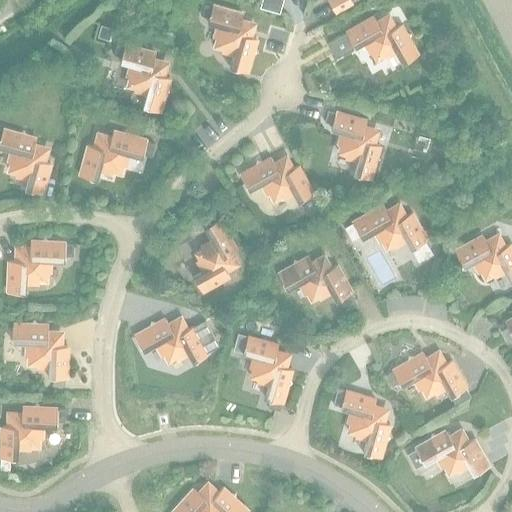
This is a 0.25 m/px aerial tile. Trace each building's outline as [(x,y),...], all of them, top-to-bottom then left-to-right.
[(329,0),(336,11),(354,0),(329,0)] [(243,14),(212,5),(212,6),(205,4),(201,15),(209,17),(208,22),(221,26),(215,45),(234,51),(230,67),(247,72),(251,56),(257,53),(254,48),(256,38),(248,36),(251,25),(240,22),(243,14)] [(374,16),(328,42),(336,58),(367,41),(376,58),(394,48),(402,63),(418,55),(410,40),(411,34),(405,33),(400,24),(393,28),(387,19),(378,24),(374,16)] [(143,106),(160,111),(164,95),(169,92),(166,87),(169,77),(160,75),(163,65),(153,62),(156,53),(125,44),(125,45),(117,43),(114,54),(122,57),(120,62),(133,65),(128,85),(147,90),(143,106)] [(364,129),(366,120),(336,112),(328,110),(325,122),(333,124),(331,129),(344,132),(339,152),(358,157),(353,174),(370,179),(375,163),(380,160),(377,154),(380,145),(371,142),(374,132),(364,129)] [(0,146),(14,151),(9,170),(28,175),(25,188),(42,193),(50,163),(42,160),(44,150),(34,147),(37,139),(27,136),(24,131),(19,133),(3,129),(0,128),(0,146)] [(81,175),(98,180),(101,167),(121,172),(126,153),(142,157),(144,152),(151,154),(154,143),(147,141),(147,140),(131,136),(128,130),(123,134),(113,131),(111,140),(100,137),(98,147),(89,145),(81,175)] [(276,165),(271,157),(263,162),(257,160),(255,166),(241,174),(249,190),(264,181),(274,199),(291,189),(298,201),(302,198),(306,205),(317,200),(313,192),(298,165),(290,169),(285,160),(276,165)] [(368,215),(353,223),(362,238),(377,230),(387,247),(404,237),(411,249),(415,256),(426,250),(422,243),(426,240),(411,213),(403,217),(398,208),(388,213),(384,205),(375,210),(369,209),(368,215)] [(228,233),(219,218),(204,227),(213,242),(195,252),(205,269),(193,276),(202,291),(229,275),(225,268),(234,262),(229,253),(237,249),(232,240),(234,234),(228,233)] [(487,243),(483,235),(455,251),(464,266),(476,260),(485,277),(503,268),(511,283),(511,282),(511,247),(510,243),(502,248),(497,238),(487,243)] [(10,260),(8,292),(26,293),(27,279),(47,280),(48,260),(65,261),(65,255),(73,256),(74,244),(65,243),(49,242),(45,238),(40,242),(30,241),(30,250),(19,250),(19,261),(10,260)] [(293,266),(278,274),(287,290),(302,281),(312,299),(329,289),(336,301),(340,298),(347,311),(358,306),(351,292),(336,265),(328,269),(323,260),(313,265),(309,257),(300,262),(294,260),(293,266)] [(205,320),(193,327),(192,326),(185,330),(179,321),(170,326),(166,318),(157,323),(151,322),(149,328),(135,336),(144,351),(159,343),(168,360),(186,350),(192,362),(208,354),(207,353),(219,346),(205,320)] [(511,318),(506,322),(508,327),(501,331),(507,341),(511,338),(511,318)] [(13,324),(13,342),(30,342),(29,362),(49,363),(48,377),(54,377),(53,385),(65,386),(65,378),(66,378),(67,346),(58,346),(59,335),(48,334),(49,325),(38,325),(34,320),(30,325),(13,324)] [(265,398),(270,399),(268,407),(280,410),(282,402),(286,387),(291,384),(288,379),(291,369),(282,366),(286,356),(275,353),(278,344),(248,336),(243,353),(256,356),(251,376),(270,381),(265,398)] [(407,362),(393,370),(402,386),(417,377),(426,395),(444,385),(451,397),(466,388),(450,360),(443,365),(437,356),(428,361),(424,353),(415,358),(409,356),(407,362)] [(333,404),(341,406),(341,408),(354,411),(348,431),(368,436),(363,453),(380,457),(384,442),(390,439),(387,433),(390,423),(381,421),(384,411),(373,408),(376,399),(345,391),(338,389),(333,404)] [(2,426),(0,458),(1,458),(0,470),(10,470),(11,458),(18,458),(19,445),(39,446),(39,426),(57,426),(57,421),(65,422),(65,410),(57,410),(58,409),(41,408),(37,403),(32,408),(22,407),(22,416),(11,416),(11,426),(2,426)] [(416,449),(408,454),(415,468),(417,467),(424,463),(439,455),(449,472),(466,463),(473,475),(488,466),(473,438),(465,443),(460,433),(451,439),(446,431),(437,436),(432,434),(430,440),(416,448),(416,449)] [(172,511),(247,511),(248,511),(236,500),(236,494),(229,494),(222,487),(216,494),(208,487),(201,495),(194,489),(173,511),(172,511)]
